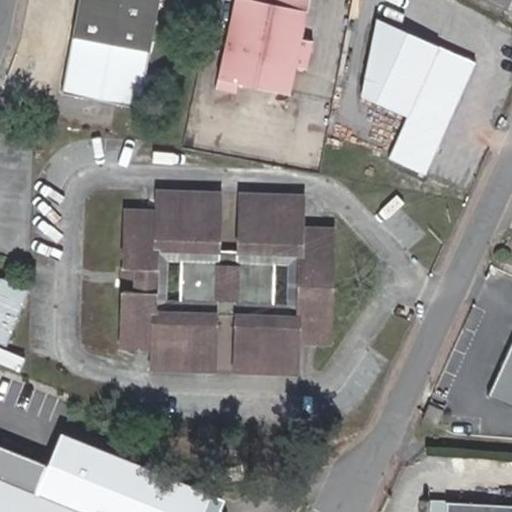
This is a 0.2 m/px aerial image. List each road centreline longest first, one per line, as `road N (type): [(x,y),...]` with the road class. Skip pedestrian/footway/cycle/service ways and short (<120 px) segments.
road 1 (unknown): [(404,274),(374,219),(315,185),(150,175),(96,190),(81,214),(75,261),(86,342),(130,374),(173,387),(279,380),(318,368),(364,335),(403,278)]
road 2 (unclassified): [(511,160),(352,511)]
